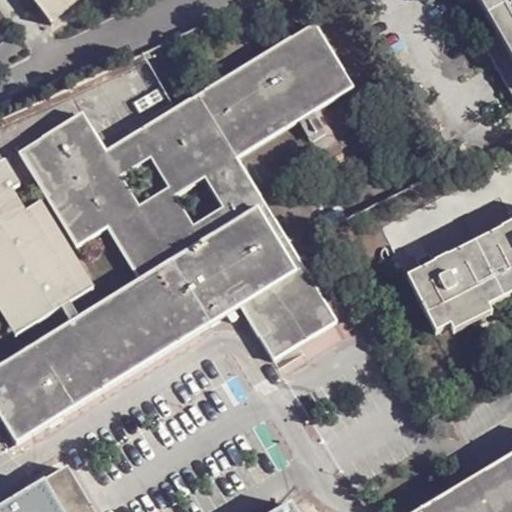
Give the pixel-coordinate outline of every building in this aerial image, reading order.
[(31,0),(51,25),(82,0),(31,0)] [(511,0),(477,0),(498,37),(484,45),(511,94),(511,0)] [(270,330),(257,336),(273,362),(336,323),(237,161),(354,89),(316,27),(113,149),(106,153),(96,136),(83,115),(20,153),(31,171),(43,163),(52,176),(39,183),(78,248),(109,229),(141,282),(81,320),(72,305),(94,292),(40,206),(25,216),(12,194),(19,190),(5,165),(0,168),(0,318),(13,341),(62,311),(71,326),(0,368),(0,418),(16,445),(209,327),(240,309),(249,324),(262,316),(270,330)] [(511,122),(436,159),(443,172),(511,140),(511,122)] [(106,153),(113,149),(103,132),(96,136),(106,153)] [(31,171),(39,183),(52,176),(43,163),(31,171)] [(437,337),(452,329),(490,310),(511,298),(511,227),(500,233),(450,259),(438,265),(423,272),(408,280),(437,337)] [(418,262),(423,272),(438,265),(433,255),(418,262)] [(490,310),(452,329),(455,336),(493,317),(490,310)] [(249,324),(257,336),(270,330),(262,316),(249,324)] [(511,511),(511,460),(427,511),(511,511)] [(295,511),(293,508),(286,511),(92,511),(67,470),(0,509),(0,511),(295,511)]
